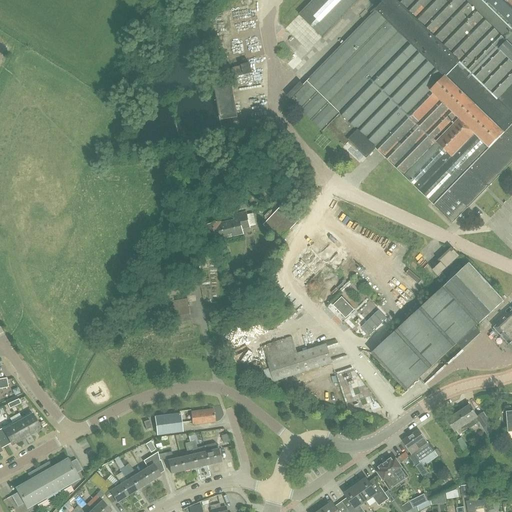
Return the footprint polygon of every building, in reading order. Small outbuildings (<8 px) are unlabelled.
[(349,139),(367,156),(375,147),(454,224),(511,164),(511,5),(506,0),(385,0),(304,84),(300,81),(299,82),(295,78),(284,90),(288,94),(287,95),(290,99),(323,131),(327,127),(345,144),(349,139)] [(323,36),(358,0),(313,0),(301,13),(323,36)] [(241,64),(241,65),(226,69),(228,77),(215,80),(215,83),(229,81),(228,78),(252,72),(250,62),(241,64)] [(229,118),(238,117),(232,84),(215,87),(220,120),(223,137),(232,135),(229,118)] [(286,149),(277,158),(282,162),(282,163),(290,153),(286,149)] [(280,240),(300,219),(284,203),(263,224),(280,240)] [(268,220),(274,214),(270,210),(264,216),(268,220)] [(227,214),(229,220),(222,222),(221,222),(205,225),(209,244),(226,240),(225,238),(243,234),(242,229),(250,227),(246,211),(233,214),(233,212),(227,214)] [(460,256),(452,246),(438,260),(440,262),(432,270),(438,276),(460,256)] [(479,323),(504,300),(470,263),(464,268),(460,264),(451,272),(455,277),(372,353),(407,390),(458,342),(464,348),(481,333),(475,326),(479,323)] [(174,295),(166,297),(168,312),(175,311),(178,322),(192,320),(187,295),(176,297),(176,300),(175,300),(174,295)] [(511,311),(494,327),(508,342),(511,338),(511,311)] [(350,319),(357,330),(368,323),(360,312),(350,319)] [(300,373),(294,354),(298,352),(292,336),(263,346),(264,350),(260,351),(268,383),(300,373)] [(332,363),(326,344),(294,354),(300,373),(332,363)] [(353,401),(366,396),(363,387),(361,388),(356,377),(352,379),(349,370),(342,373),(353,401)] [(0,388),(8,387),(6,378),(0,379),(0,388)] [(470,405),(458,412),(469,428),(480,421),(477,417),(477,416),(470,405)] [(192,424),(215,421),(213,409),(191,412),(192,424)] [(21,417),(31,434),(40,429),(31,412),(21,417)] [(459,435),(469,428),(458,412),(447,419),(455,431),(456,430),(459,435)] [(491,423),(484,412),(477,416),(488,433),(491,423)] [(155,416),(157,435),(182,431),(180,413),(155,416)] [(12,423),(21,439),(31,434),(21,417),(12,423)] [(144,421),(146,429),(152,427),(150,420),(144,421)] [(0,429),(0,436),(5,446),(11,443),(11,445),(21,439),(12,423),(0,429)] [(433,451),(435,449),(431,444),(429,445),(428,444),(418,429),(403,440),(413,455),(414,454),(419,460),(433,451)] [(225,447),(231,446),(227,433),(221,435),(225,447)] [(466,454),(471,450),(462,437),(457,441),(466,454)] [(204,445),(205,452),(208,464),(221,461),(217,445),(217,444),(214,442),(214,443),(204,445)] [(158,451),(151,456),(145,460),(149,467),(143,471),(149,482),(160,475),(154,465),(160,461),(160,460),(159,454),(158,454),(158,451)] [(168,458),(168,460),(171,473),(184,470),(181,457),(174,459),(172,451),(159,454),(160,460),(168,458)] [(440,451),(424,458),(428,465),(443,458),(440,451)] [(205,452),(193,454),(196,467),(208,464),(205,452)] [(407,461),(413,457),(410,453),(404,457),(407,461)] [(181,457),(184,470),(196,467),(193,454),(181,457)] [(409,477),(403,469),(396,457),(392,460),(391,459),(385,463),(401,486),(406,483),(404,480),(409,477)] [(11,496),(18,507),(24,503),(27,508),(46,497),(47,499),(61,491),(60,489),(78,479),(75,474),(82,470),(76,459),(69,463),(67,459),(47,470),(44,465),(33,472),(36,477),(15,489),(18,492),(11,496)] [(416,466),(423,477),(429,473),(422,462),(416,466)] [(125,466),(139,489),(149,482),(143,471),(137,474),(135,470),(133,470),(129,463),(125,466)] [(401,487),(401,486),(385,463),(379,467),(380,468),(377,470),(388,486),(392,484),(396,490),(401,487)] [(126,481),(125,480),(120,483),(121,484),(128,495),(139,489),(125,466),(120,469),(127,480),(126,481)] [(95,485),(100,490),(105,494),(105,493),(105,494),(108,489),(110,491),(117,502),(128,495),(121,484),(120,483),(115,486),(107,478),(104,481),(95,473),(89,480),(95,485)] [(389,498),(380,485),(375,489),(366,478),(355,486),(366,502),(373,497),(379,505),(389,498)] [(353,505),(347,509),(349,511),(364,511),(361,506),(366,502),(355,486),(344,493),(353,505)] [(100,490),(95,496),(100,500),(105,494),(100,490)] [(409,501),(413,508),(418,505),(428,500),(424,494),(409,501)] [(404,511),(413,508),(408,501),(403,505),(398,497),(391,501),(398,511),(404,511)] [(467,501),(468,511),(472,511),(476,511),(474,500),(467,501)] [(109,511),(111,510),(102,501),(92,510),(94,511),(109,511)] [(349,511),(347,509),(342,501),(335,506),(332,502),(322,509),(323,511),(349,511)]
